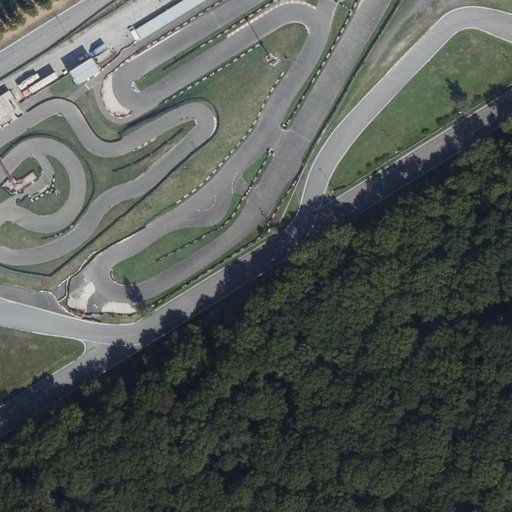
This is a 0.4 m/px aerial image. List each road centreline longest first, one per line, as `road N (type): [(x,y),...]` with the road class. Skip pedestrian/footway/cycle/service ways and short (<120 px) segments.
road 1 (track): [(511,177),(0,479)]
road 2 (track): [(386,251),(278,511)]
